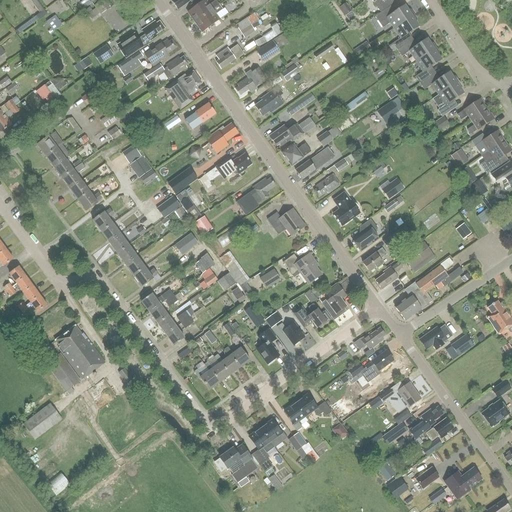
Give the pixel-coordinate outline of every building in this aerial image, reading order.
[(83,0),(80,3),(84,9),(91,4),(95,0),(83,0)] [(101,0),(93,6),(100,14),(113,4),(110,0),(101,0)] [(170,0),(178,10),(190,1),(191,3),(194,0),(170,0)] [(340,32),(348,26),(330,0),(322,6),(340,32)] [(371,0),(381,12),(392,4),(388,0),(371,0)] [(188,13),(195,22),(218,5),(215,1),(208,6),(205,1),(188,13)] [(339,6),(347,21),(354,18),(346,2),(339,6)] [(218,5),(195,22),(202,32),(218,20),(214,15),(221,10),(218,5)] [(390,23),(394,28),(414,15),(411,11),(410,10),(409,10),(407,10),(404,5),(403,5),(404,7),(391,16),(386,9),(375,17),(382,28),(390,23)] [(254,30),(253,29),(259,25),(257,22),(258,21),(253,13),(235,25),(244,37),(254,30)] [(397,50),(409,42),(405,36),(418,27),(418,28),(419,28),(416,23),(417,21),(417,20),(417,19),(414,15),(394,28),(401,38),(393,44),(397,50)] [(50,20),(47,22),(53,31),(62,25),(55,16),(50,20)] [(135,34),(117,46),(125,58),(149,41),(156,37),(155,35),(164,29),(159,22),(156,24),(154,22),(142,30),(145,34),(138,39),(135,34)] [(108,43),(112,49),(125,39),(121,34),(108,43)] [(288,43),(283,34),(273,41),(279,49),(288,43)] [(267,42),(264,37),(255,42),(258,47),(267,42)] [(409,42),(397,50),(402,57),(409,52),(416,62),(436,48),(434,44),(433,44),(431,43),(430,44),(426,38),(426,39),(426,40),(413,49),(409,42)] [(373,49),(379,45),(376,40),(370,44),(373,49)] [(168,54),(177,48),(172,41),(168,43),(167,41),(161,45),(161,44),(145,56),(153,67),(169,56),(168,54)] [(256,52),(263,62),(279,51),(272,41),(256,52)] [(353,51),(357,57),(370,48),(366,42),(353,51)] [(330,44),(313,56),(316,60),(333,49),(330,44)] [(93,54),(98,63),(112,54),(106,45),(93,54)] [(227,49),(216,56),(219,61),(216,63),(221,69),(229,64),(230,65),(231,65),(232,66),(234,64),(234,63),(235,62),(235,61),(244,55),(237,45),(228,51),(227,49)] [(436,48),(416,62),(423,72),(415,77),(420,84),(431,76),(427,69),(440,61),(441,62),(442,61),(438,56),(439,55),(439,53),(439,52),(436,48)] [(139,52),(128,60),(117,68),(124,78),(141,66),(138,61),(143,57),(139,52)] [(299,60),(296,56),(290,61),(293,65),(299,60)] [(144,76),(148,82),(162,72),(169,81),(187,68),(185,66),(188,64),(183,57),(180,59),(179,57),(166,66),(168,70),(166,72),(165,70),(164,71),(160,65),(144,76)] [(392,63),(388,57),(382,61),(386,67),(392,63)] [(281,74),(286,82),(299,72),(294,65),(281,74)] [(239,87),(235,89),(240,96),(248,91),(250,94),(256,89),(255,88),(259,85),(266,80),(258,68),(251,73),(250,71),(245,74),(248,78),(237,85),(239,87)] [(385,74),(381,68),(375,72),(379,77),(385,74)] [(202,84),(194,72),(186,77),(185,75),(166,89),(181,110),(193,101),(189,96),(195,92),(194,90),(202,84)] [(436,82),(431,76),(420,84),(424,90),(432,85),(439,95),(459,82),(456,78),(455,77),(454,77),(452,77),(449,72),(448,72),(449,73),(436,82)] [(126,85),(133,81),(129,75),(122,80),(126,85)] [(0,80),(0,84),(2,88),(10,82),(6,76),(0,80)] [(103,83),(100,78),(92,82),(96,88),(103,83)] [(39,89),(50,104),(60,96),(49,81),(39,89)] [(461,85),(459,82),(439,95),(432,99),(439,109),(438,110),(442,117),(454,109),(449,103),(463,94),(463,95),(464,95),(460,89),(461,88),(462,87),(461,85)] [(9,94),(18,88),(14,83),(6,89),(9,94)] [(409,91),(404,83),(399,87),(404,94),(409,91)] [(255,106),(263,116),(269,112),(270,113),(284,104),(279,97),(283,95),(278,87),(265,96),(266,98),(255,106)] [(81,99),(86,106),(97,97),(92,91),(81,99)] [(367,99),(368,97),(364,92),(363,93),(344,108),(348,113),(367,99)] [(286,109),(291,116),(299,110),(315,100),(310,93),(294,103),(286,109)] [(119,97),(117,94),(106,101),(115,115),(119,113),(111,103),(119,97)] [(471,120),(487,110),(483,105),(484,104),(481,99),(457,115),(461,121),(468,116),(471,120)] [(0,116),(15,105),(10,100),(6,103),(7,104),(0,109),(0,116)] [(391,101),(376,112),(382,120),(390,115),(391,117),(398,112),(391,101)] [(185,120),(193,131),(216,115),(208,104),(185,120)] [(15,105),(0,116),(0,132),(11,124),(7,119),(18,111),(15,105)] [(433,121),(423,105),(417,109),(428,125),(433,121)] [(487,110),(471,120),(474,125),(467,130),(471,135),(494,119),(491,114),(490,114),(487,110)] [(111,113),(101,121),(106,128),(116,120),(111,113)] [(65,120),(74,132),(79,129),(71,116),(65,120)] [(164,125),(168,130),(180,122),(177,116),(164,125)] [(449,125),(443,116),(432,124),(437,133),(449,125)] [(345,128),(351,125),(348,118),(342,120),(345,128)] [(298,126),(304,134),(314,126),(309,119),(298,126)] [(206,140),(216,154),(227,146),(225,142),(237,133),(231,124),(223,129),(222,128),(206,140)] [(287,131),(283,126),(268,137),(275,147),(279,145),(280,147),(290,140),(292,142),(302,135),(295,125),(287,131)] [(107,133),(112,140),(120,134),(116,127),(107,133)] [(326,133),(316,140),(322,148),(332,141),(332,140),(340,134),(335,127),(326,133)] [(478,144),(475,146),(481,156),(488,152),(504,141),(501,137),(502,136),(498,131),(478,144)] [(36,145),(45,156),(57,147),(62,143),(55,132),(49,137),(48,136),(36,145)] [(89,141),(85,135),(78,140),(82,146),(89,141)] [(501,165),(498,160),(511,151),(508,145),(507,146),(504,141),(488,152),(481,156),(481,157),(484,162),(480,165),(486,175),(501,165)] [(460,147),(456,142),(451,146),(455,151),(460,147)] [(133,145),(121,153),(127,160),(138,152),(133,145)] [(286,158),(291,166),(310,153),(305,145),(296,151),(293,146),(282,153),(283,155),(282,155),(285,159),(286,158)] [(57,147),(45,156),(53,167),(65,158),(57,147)] [(321,165),(334,157),(327,148),(315,157),(295,171),(298,174),(297,175),(299,178),(300,178),(302,180),(308,175),(310,177),(317,172),(315,170),(321,165)] [(456,153),(451,156),(458,168),(468,161),(460,150),(456,153)] [(204,176),(209,183),(220,174),(224,179),(236,171),(239,174),(247,169),(246,168),(252,164),(245,154),(238,159),(237,159),(232,163),(229,158),(204,176)] [(333,167),(337,173),(347,166),(355,159),(351,154),(333,167)] [(130,165),(139,178),(151,170),(142,157),(130,165)] [(65,158),(53,167),(61,178),(73,169),(65,158)] [(378,164),(371,170),(375,176),(383,170),(382,169),(385,167),(381,161),(378,163),(378,164)] [(445,164),(451,174),(455,171),(449,162),(445,164)] [(502,167),(491,175),(496,183),(497,184),(505,179),(511,188),(511,187),(511,165),(510,162),(502,167)] [(73,169),(61,178),(69,189),(81,181),(77,175),(85,168),(82,164),(80,166),(74,171),(73,169)] [(168,184),(175,194),(190,184),(196,179),(189,169),(182,173),(168,184)] [(140,179),(144,184),(156,176),(152,170),(140,179)] [(340,186),(332,175),(315,187),(317,190),(314,192),(318,198),(326,192),(328,194),(340,186)] [(466,180),(469,185),(477,180),(473,175),(466,180)] [(265,179),(253,188),(254,190),(236,202),(245,216),(259,207),(257,204),(262,201),(269,196),(266,192),(275,186),(270,179),(267,181),(265,179)] [(396,179),(381,189),(389,200),(403,189),(396,179)] [(69,189),(77,200),(89,192),(89,191),(93,187),(91,184),(86,188),(81,181),(69,189)] [(478,181),(471,186),(479,196),(482,194),(486,192),(482,186),(478,181)] [(89,192),(77,200),(86,212),(97,203),(96,202),(101,198),(97,193),(93,197),(89,192)] [(333,214),(342,226),(360,214),(358,211),(358,208),(355,205),(353,204),(351,201),(350,202),(344,193),(333,201),(338,207),(339,206),(341,209),(333,214)] [(156,209),(164,219),(180,207),(173,197),(156,209)] [(396,201),(385,208),(388,213),(399,205),(404,202),(401,197),(396,201)] [(193,207),(186,198),(180,202),(187,211),(193,207)] [(189,220),(181,207),(175,212),(183,224),(189,220)] [(186,212),(193,222),(201,216),(194,207),(193,207),(187,211),(186,212)] [(92,220),(100,232),(112,223),(108,218),(112,215),(109,210),(104,213),(103,212),(92,220)] [(277,213),(268,220),(274,229),(282,223),(291,236),(305,227),(293,210),(281,218),(277,213)] [(491,216),(486,210),(477,217),(482,223),(491,216)] [(194,223),(201,234),(209,228),(203,218),(194,223)] [(363,233),(352,241),(360,252),(378,239),(373,232),(377,229),(370,219),(359,228),(363,233)] [(500,228),(509,239),(511,236),(511,226),(508,222),(500,228)] [(112,223),(100,232),(108,243),(120,234),(112,223)] [(464,239),(471,233),(463,223),(456,229),(464,239)] [(248,231),(252,236),(260,230),(256,225),(248,231)] [(387,248),(408,232),(404,226),(382,241),(387,248)] [(136,231),(140,236),(145,233),(141,227),(136,231)] [(218,239),(223,246),(240,234),(235,227),(218,239)] [(182,256),(198,244),(190,233),(174,245),(182,256)] [(120,234),(108,243),(116,254),(128,245),(120,234)] [(425,241),(428,246),(436,241),(432,236),(425,241)] [(402,258),(411,269),(431,254),(423,243),(402,258)] [(128,245),(116,254),(124,265),(136,256),(128,245)] [(0,270),(15,259),(7,249),(0,254),(0,270)] [(382,249),(362,262),(369,272),(375,268),(376,269),(383,264),(380,259),(386,255),(382,249)] [(296,267),(308,284),(321,275),(313,264),(315,262),(310,255),(300,263),(294,255),(284,263),(290,272),(296,267)] [(136,256),(124,265),(133,276),(144,267),(136,256)] [(205,256),(195,264),(202,274),(213,266),(205,256)] [(440,266),(444,271),(453,264),(449,258),(439,265),(440,266)] [(376,281),(382,289),(397,278),(394,273),(402,268),(398,263),(390,269),(390,268),(383,272),(385,274),(376,281)] [(12,287),(27,276),(20,266),(4,277),(12,287)] [(395,307),(405,321),(432,301),(426,293),(439,284),(443,289),(463,274),(459,269),(448,277),(444,271),(440,266),(416,284),(415,282),(404,290),(409,297),(395,307)] [(144,267),(133,276),(141,287),(152,279),(151,278),(156,274),(152,270),(148,273),(144,267)] [(260,279),(266,289),(280,280),(273,270),(260,279)] [(219,280),(226,290),(236,283),(228,273),(219,280)] [(203,281),(207,287),(217,280),(213,274),(203,281)] [(19,297),(34,286),(27,276),(12,287),(19,297)] [(343,289),(350,285),(345,279),(339,283),(343,289)] [(245,282),(239,286),(245,295),(251,291),(245,282)] [(9,297),(15,292),(9,285),(3,290),(9,297)] [(323,303),(334,319),(345,312),(343,309),(346,307),(341,300),(346,296),(338,285),(333,289),(326,294),(330,300),(324,304),(323,303)] [(34,286),(19,297),(26,307),(41,295),(34,286)] [(164,302),(173,296),(169,290),(160,296),(164,302)] [(236,297),(240,303),(245,299),(244,296),(242,293),(236,297)] [(33,317),(49,305),(41,295),(26,307),(33,317)] [(141,302),(149,313),(159,306),(164,302),(160,296),(155,300),(151,295),(141,302)] [(200,297),(198,295),(189,301),(175,311),(177,314),(191,304),(200,297)] [(173,296),(164,302),(169,308),(177,301),(173,296)] [(497,301),(487,308),(492,315),(487,318),(499,335),(507,329),(510,332),(511,332),(511,320),(503,308),(502,308),(497,301)] [(302,307),(299,309),(293,314),(304,329),(312,323),(316,329),(319,327),(320,328),(330,321),(324,313),(321,315),(317,310),(313,305),(308,308),(312,314),(309,316),(302,307)] [(157,324),(167,317),(159,306),(149,313),(157,324)] [(252,306),(245,310),(254,323),(261,318),(252,306)] [(181,324),(189,317),(185,312),(176,318),(181,324)] [(266,320),(271,328),(281,321),(275,313),(266,320)] [(167,317),(157,324),(165,335),(175,328),(167,317)] [(189,317),(181,324),(185,329),(193,323),(189,317)] [(230,337),(235,333),(228,324),(223,327),(230,337)] [(284,332),(293,346),(304,338),(294,324),(286,330),(282,324),(277,328),(281,334),(284,332)] [(436,328),(419,340),(426,350),(432,345),(436,351),(443,345),(442,343),(446,340),(444,336),(449,332),(444,325),(438,330),(436,328)] [(45,364),(66,392),(68,396),(74,392),(71,388),(104,363),(83,334),(81,335),(74,326),(54,341),(60,348),(58,349),(80,378),(78,379),(59,354),(45,364)] [(175,328),(165,335),(173,346),(183,339),(175,328)] [(369,333),(355,343),(359,350),(366,346),(369,350),(372,348),(383,340),(381,338),(385,335),(380,328),(371,335),(369,333)] [(256,350),(267,365),(279,356),(270,343),(275,339),(268,330),(258,338),(263,345),(256,350)] [(209,331),(204,334),(208,340),(213,336),(209,331)] [(466,335),(451,346),(458,356),(473,346),(466,335)] [(189,347),(178,356),(181,360),(192,351),(189,347)] [(228,357),(230,356),(239,368),(249,361),(240,349),(232,354),(227,348),(223,350),(228,357)] [(337,355),(341,360),(348,355),(344,350),(337,355)] [(393,361),(386,351),(371,362),(365,367),(366,368),(363,370),(359,364),(348,372),(352,378),(360,373),(362,376),(363,376),(365,375),(368,379),(372,380),(378,375),(379,372),(393,361)] [(230,356),(228,357),(222,361),(217,355),(214,357),(218,364),(220,363),(229,376),(239,368),(230,356)] [(220,363),(218,364),(212,369),(207,362),(204,365),(209,371),(210,370),(219,383),(229,376),(220,363)] [(124,369),(118,373),(126,384),(132,379),(124,369)] [(210,370),(209,371),(202,376),(198,369),(194,372),(199,379),(200,378),(209,390),(219,383),(210,370)] [(345,376),(340,380),(343,384),(349,380),(345,376)] [(504,381),(491,390),(497,398),(510,389),(504,381)] [(409,408),(421,399),(410,383),(398,392),(395,395),(391,389),(379,398),(383,403),(390,398),(393,402),(395,403),(399,404),(400,403),(404,401),(409,408)] [(296,403),(306,417),(313,412),(317,416),(322,412),(325,417),(331,413),(324,403),(316,408),(307,395),(296,403)] [(332,403),(342,421),(356,413),(346,395),(332,403)] [(491,427),(493,425),(495,426),(498,423),(498,422),(510,414),(500,400),(481,414),(491,427)] [(306,417),(296,403),(284,411),(294,425),(292,426),(296,432),(302,428),(298,422),(306,417)] [(22,425),(34,441),(62,420),(50,404),(22,425)] [(444,414),(439,407),(436,409),(434,407),(420,418),(422,422),(410,431),(416,439),(431,428),(430,427),(436,422),(435,421),(444,414)] [(447,418),(427,433),(432,441),(439,435),(442,439),(449,434),(447,433),(454,428),(447,418)] [(271,421),(260,429),(274,448),(287,439),(283,433),(281,435),(271,421)] [(398,425),(382,437),(387,444),(406,430),(401,423),(398,425)] [(338,439),(346,434),(339,424),(331,430),(338,439)] [(274,449),(274,448),(260,429),(249,437),(258,450),(251,455),(265,473),(272,467),(267,459),(269,457),(267,454),(274,449)] [(302,448),(306,444),(298,433),(293,436),(302,448)] [(302,448),(293,436),(287,440),(296,452),(301,448),(302,448)] [(402,438),(396,443),(400,448),(406,444),(402,438)] [(412,442),(416,447),(422,443),(419,438),(412,442)] [(426,456),(440,445),(436,440),(422,451),(426,456)] [(308,443),(306,444),(302,448),(301,448),(312,464),(319,459),(308,443)] [(371,450),(369,446),(362,451),(367,458),(370,455),(371,450)] [(233,448),(219,458),(220,459),(216,461),(215,465),(219,470),(222,471),(226,468),(227,469),(228,468),(232,474),(231,475),(237,484),(258,469),(245,450),(238,456),(233,448)] [(386,461),(378,467),(387,479),(395,474),(386,461)] [(422,489),(439,478),(431,468),(415,480),(422,489)] [(459,472),(445,482),(457,500),(470,491),(469,489),(482,480),(474,469),(463,478),(459,472)] [(70,484),(60,472),(46,484),(56,496),(70,484)] [(280,488),(272,476),(268,480),(276,491),(280,488)] [(392,499),(406,489),(400,482),(387,493),(392,499)] [(276,491),(272,486),(267,490),(271,495),(276,491)] [(407,490),(398,495),(402,501),(411,495),(407,490)] [(437,493),(429,499),(434,505),(441,499),(437,493)] [(487,511),(506,511),(510,510),(505,502),(503,500),(500,502),(487,511)]
